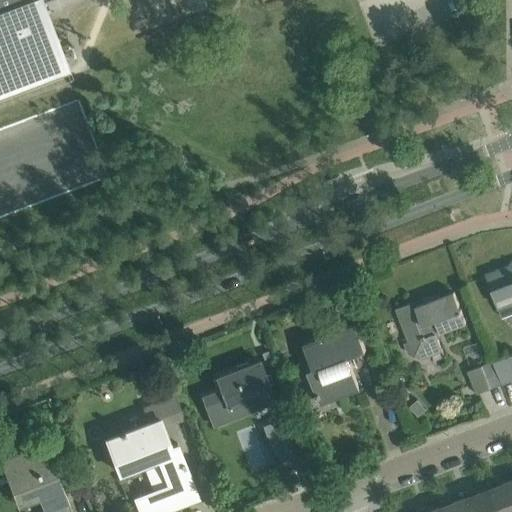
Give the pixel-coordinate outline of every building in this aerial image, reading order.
[(41,0),(0,0),(0,94),(67,69),(67,68),(41,0)] [(32,121),(17,176),(10,153),(7,163),(0,155),(0,154),(0,174),(5,176),(0,180),(0,213),(103,183),(91,169),(77,120),(69,118),(63,138),(59,133),(51,140),(47,154),(37,122),(33,120),(32,121)] [(511,263),(486,274),(493,292),(502,316),(511,312),(511,263)] [(453,290),(412,306),(410,302),(396,307),(414,356),(440,346),(435,334),(465,322),(453,290)] [(360,389),(348,356),(366,349),(356,323),(304,343),(313,368),(308,370),(320,404),(360,389)] [(511,353),(493,360),(502,383),(511,379),(511,353)] [(233,414),(261,403),(275,398),(260,360),(216,376),(221,388),(202,395),(214,425),(234,417),(233,414)] [(502,383),(493,360),(468,370),(477,392),(502,383)] [(177,442),(169,445),(165,434),(166,434),(164,426),(184,418),(175,393),(154,401),(155,403),(144,407),(149,421),(124,430),(124,429),(119,431),(119,432),(106,437),(115,460),(116,459),(115,458),(122,455),(128,469),(159,458),(168,484),(135,496),(141,511),(163,511),(198,499),(177,442)] [(275,453),(273,453),(279,469),(298,461),(282,418),(264,424),(275,453)] [(69,511),(63,496),(64,495),(44,442),(2,458),(19,502),(22,501),(18,489),(36,482),(47,511),(69,511)] [(511,511),(511,479),(492,487),(501,511),(511,511)] [(501,511),(492,487),(468,497),(473,511),(501,511)] [(473,511),(468,497),(443,506),(445,511),(473,511)]
